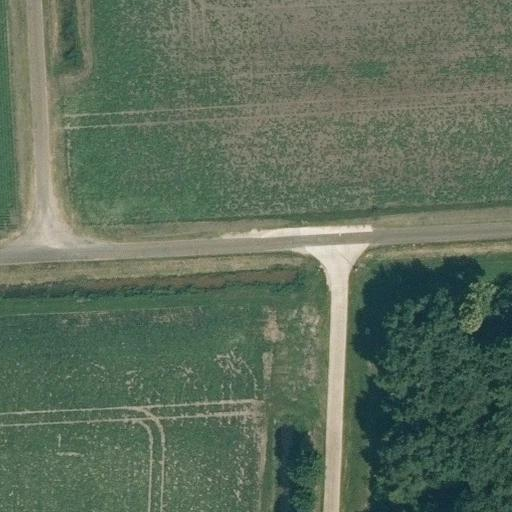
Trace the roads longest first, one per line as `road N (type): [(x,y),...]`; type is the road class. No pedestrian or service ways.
road 1 (unclassified): [(511,230),(46,255)]
road 2 (track): [(339,240),(331,511)]
road 3 (unclassified): [(46,255),(32,0)]
